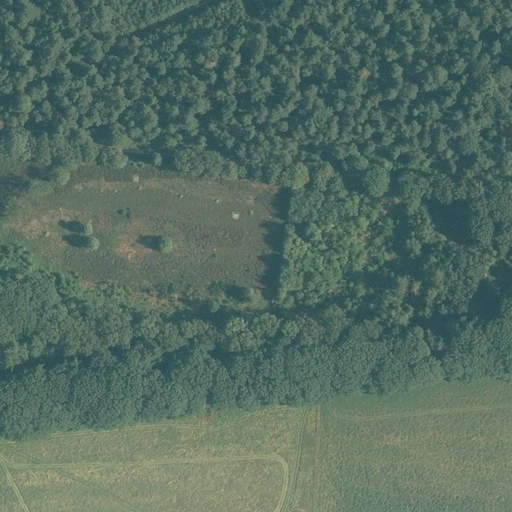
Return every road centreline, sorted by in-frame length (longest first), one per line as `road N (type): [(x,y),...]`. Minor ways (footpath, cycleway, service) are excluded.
road 1 (track): [(511,349),(0,405)]
road 2 (track): [(0,136),(511,192)]
